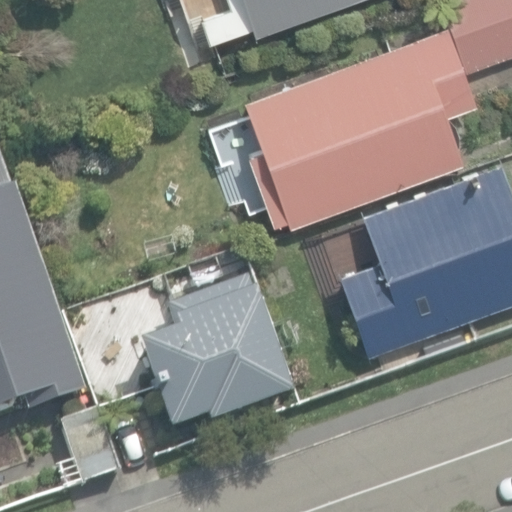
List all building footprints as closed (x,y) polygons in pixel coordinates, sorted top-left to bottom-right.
[(250,34),(343,0),(230,0),(231,2),(196,14),(206,42),(248,28),(250,34)] [(463,71),(511,52),(511,2),(511,0),(438,0),(436,1),(463,71)] [(285,226),(461,161),(444,115),(470,106),(440,23),(233,100),(253,153),(244,156),(269,223),(283,218),(285,226)] [(0,409),(18,403),(21,412),(49,402),(78,486),(114,474),(79,371),(73,373),(0,157),(0,409)] [(348,313),(363,354),(511,298),(511,199),(497,160),(357,212),(374,258),(335,273),(337,278),(328,282),(341,316),(348,313)] [(136,342),(166,434),(205,421),(206,424),(289,397),(254,291),(249,293),(243,276),(160,307),(169,331),(136,342)]
